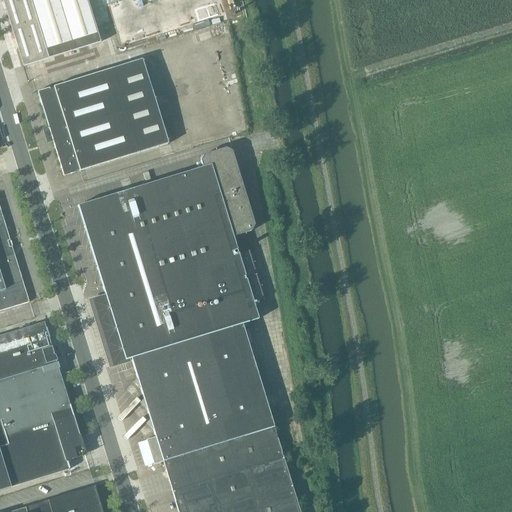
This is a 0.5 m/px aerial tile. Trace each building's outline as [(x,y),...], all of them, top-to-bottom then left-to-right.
[(2,0),(23,66),(100,43),(86,0),(2,0)] [(210,43),(33,98),(44,134),(221,80),(210,43)] [(231,110),(54,165),(60,184),(237,129),(231,110)] [(202,168),(78,206),(125,361),(131,359),(137,379),(136,379),(133,383),(139,388),(140,388),(143,399),(143,400),(139,403),(145,409),(146,409),(150,420),(149,420),(146,424),(152,429),(155,438),(146,440),(154,465),(163,462),(177,511),(299,511),(242,325),(248,323),(248,322),(258,319),(253,302),(263,298),(248,251),(238,254),(232,237),(251,231),(254,225),(232,151),(226,148),(203,155),(200,161),(202,168)] [(0,311),(29,302),(0,208),(0,311)] [(0,490),(68,470),(66,461),(76,458),(73,448),(82,445),(79,435),(78,435),(73,417),(57,364),(44,323),(0,336),(0,490)] [(25,508),(10,511),(102,511),(95,487),(25,508)]
